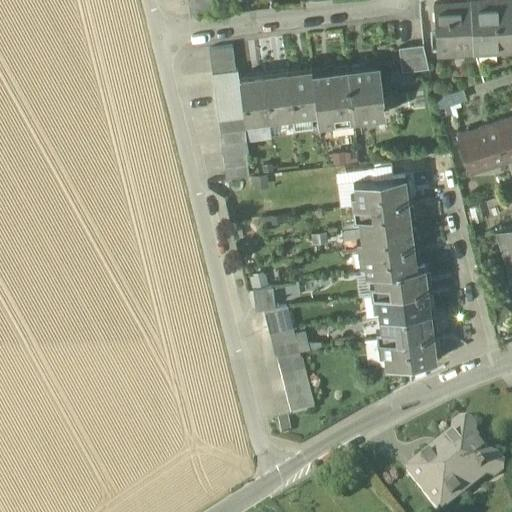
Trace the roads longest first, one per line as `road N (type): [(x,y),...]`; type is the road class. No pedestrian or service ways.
road 1 (residential): [(283,477),(258,447),(158,41)]
road 2 (secondary): [(283,477),(361,430),(511,366)]
road 3 (residential): [(158,41),(400,7),(399,0)]
